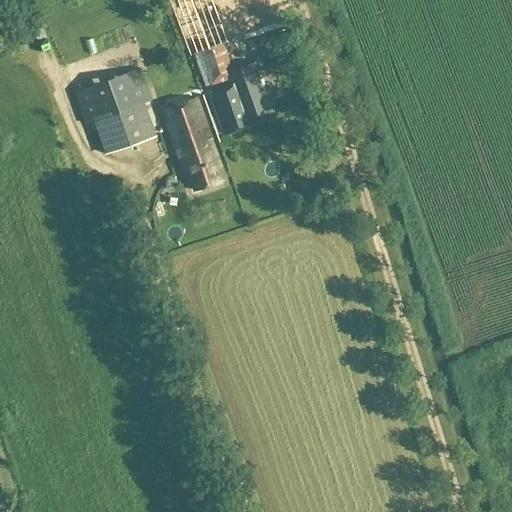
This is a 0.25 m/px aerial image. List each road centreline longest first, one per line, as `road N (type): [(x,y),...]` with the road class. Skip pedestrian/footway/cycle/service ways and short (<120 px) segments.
road 1 (track): [(294,0),(459,511)]
road 2 (track): [(141,244),(227,511)]
